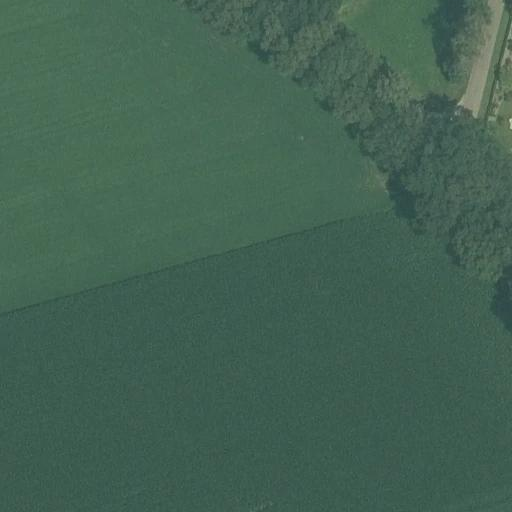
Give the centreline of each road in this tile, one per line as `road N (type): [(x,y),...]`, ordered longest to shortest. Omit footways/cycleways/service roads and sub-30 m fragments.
road 1 (unclassified): [(446,143),(267,0)]
road 2 (unclassified): [(446,143),(471,101),(495,0)]
